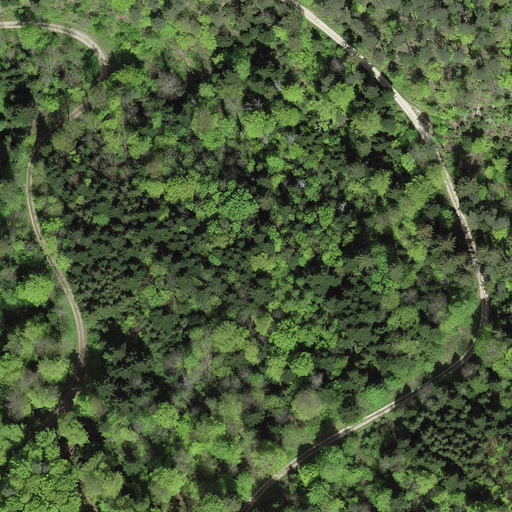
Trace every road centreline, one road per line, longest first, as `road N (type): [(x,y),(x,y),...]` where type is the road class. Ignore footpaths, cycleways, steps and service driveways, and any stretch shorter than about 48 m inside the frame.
road 1 (track): [(243,511),(288,466),(455,371),(480,344),(487,301),(462,213),(421,123),(341,38),(289,0)]
road 2 (track): [(0,487),(79,375),(76,307),(37,226),(30,170),(44,139),(100,86),(105,60),(92,39),(64,27),(0,24)]
